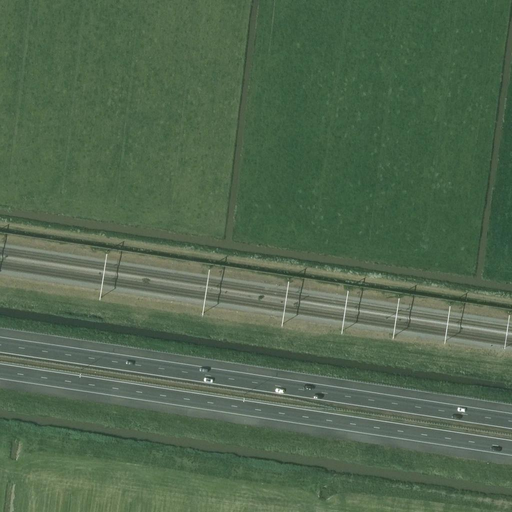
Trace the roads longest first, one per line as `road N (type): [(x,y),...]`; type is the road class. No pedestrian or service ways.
road 1 (motorway): [(511,421),(0,344)]
road 2 (motorway): [(0,372),(511,448)]
